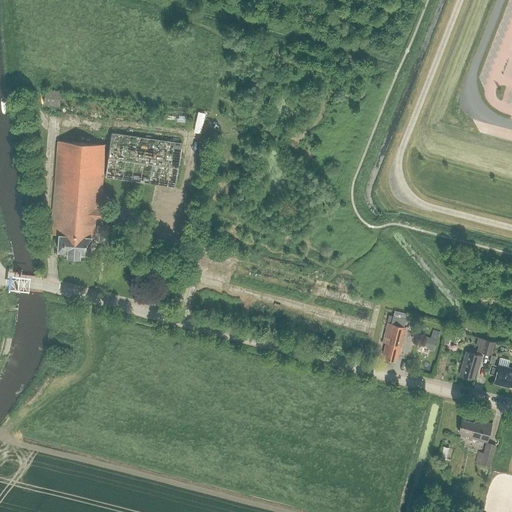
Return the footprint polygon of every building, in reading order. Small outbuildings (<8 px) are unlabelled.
[(60,107),(61,93),(46,91),(44,105),(60,107)] [(177,183),(184,142),(141,135),(146,141),(150,142),(150,144),(156,150),(154,163),(157,167),(151,173),(151,175),(144,174),(150,181),(154,177),(163,179),(165,182),(166,177),(171,183),(172,177),(177,183)] [(100,221),(101,210),(99,210),(105,146),(58,141),(52,227),(55,227),(54,235),(59,235),(58,251),(68,252),(67,256),(79,257),(80,253),(90,254),(91,238),(94,239),(96,220),(100,221)] [(116,222),(117,211),(107,210),(106,220),(116,222)] [(397,358),(405,328),(403,327),(406,314),(393,311),(390,324),(388,323),(383,343),(386,343),(383,355),(386,355),(385,359),(394,361),(395,358),(397,358)] [(456,341),(458,334),(451,332),(448,338),(456,341)] [(437,340),(430,338),(427,350),(434,352),(437,340)] [(493,342),(477,338),(475,346),(477,346),(475,351),(489,355),(493,342)] [(478,369),(481,356),(466,352),(459,375),(473,379),(476,368),(478,369)] [(511,368),(506,367),(506,369),(492,365),(489,375),(495,376),(493,384),(502,386),(503,385),(511,387),(511,368)] [(487,443),(492,425),(474,420),(474,423),(462,420),(459,432),(461,433),(460,436),(487,443)] [(490,468),(496,445),(486,443),(484,453),(478,452),(475,464),(490,468)] [(444,447),(441,458),(446,460),(449,448),(444,447)]
